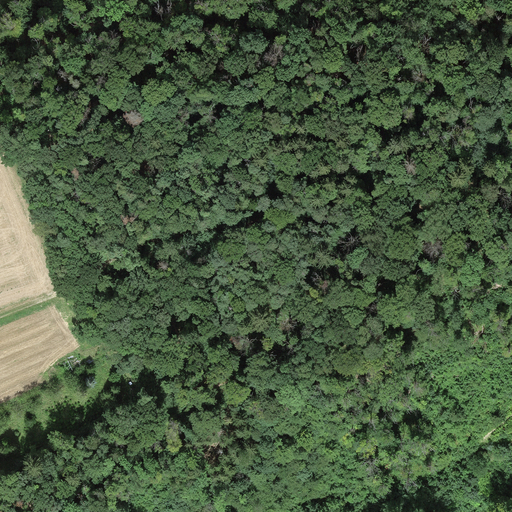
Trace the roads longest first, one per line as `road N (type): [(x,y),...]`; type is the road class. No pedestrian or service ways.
road 1 (track): [(511,129),(440,187),(398,208),(200,230)]
road 2 (track): [(511,436),(411,470),(245,507)]
road 3 (track): [(0,314),(200,230)]
